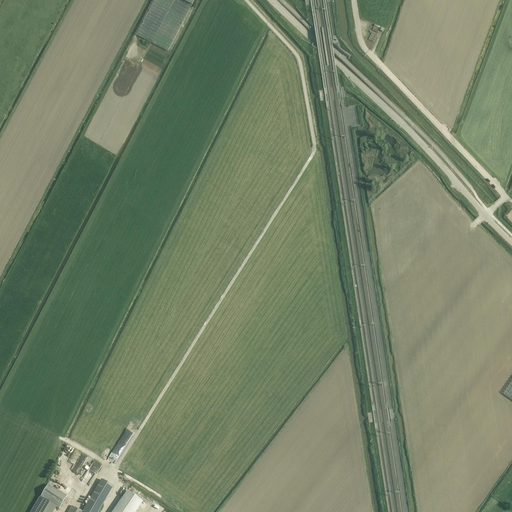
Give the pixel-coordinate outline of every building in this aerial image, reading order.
[(192,6),(179,0),(154,0),(136,35),(168,52),(192,6)] [(98,511),(113,487),(101,480),(85,507),(87,508),(84,511),(85,511),(82,511),(71,506),(67,511),(98,511)] [(59,510),(67,496),(48,485),(40,498),(56,508),(59,510)] [(135,511),(143,502),(127,491),(113,511),(135,511)] [(53,511),(56,508),(40,498),(31,511),(53,511)]
